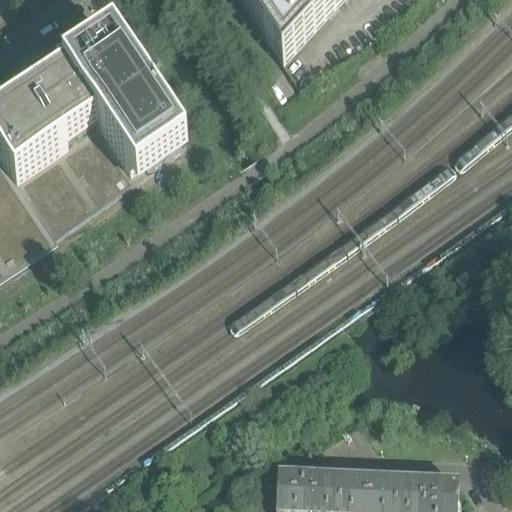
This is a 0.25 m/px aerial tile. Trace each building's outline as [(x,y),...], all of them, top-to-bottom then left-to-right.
[(351,0),(234,0),(283,73),(351,0)] [(181,148),(116,50),(65,84),(68,88),(57,95),(53,88),(43,94),(48,101),(38,108),(35,104),(0,126),(0,162),(17,188),(99,134),(131,182),(181,148)] [(282,491),(282,486),(280,486),(279,505),(278,511),(338,511),(339,493),(282,491)] [(398,511),(399,496),(366,494),(339,493),(338,511),(398,511)] [(457,511),(458,494),(457,494),(456,498),(399,496),(398,511),(457,511)]
